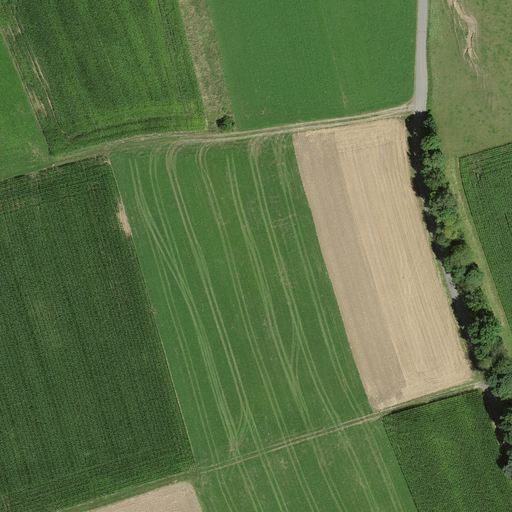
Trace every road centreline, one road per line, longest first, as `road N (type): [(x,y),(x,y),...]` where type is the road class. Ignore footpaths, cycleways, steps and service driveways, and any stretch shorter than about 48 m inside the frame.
road 1 (tertiary): [(423,0),(425,193),(511,449)]
road 2 (track): [(0,173),(419,103)]
